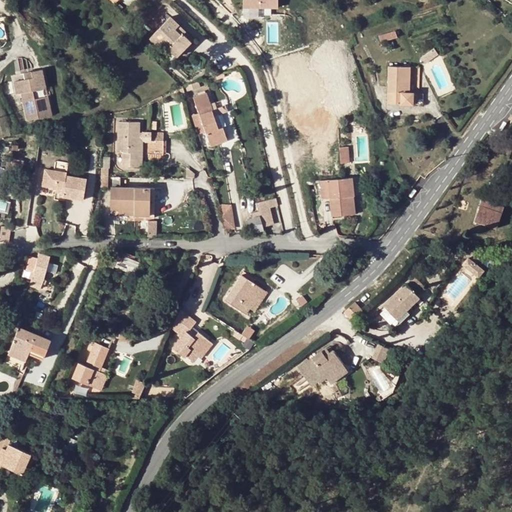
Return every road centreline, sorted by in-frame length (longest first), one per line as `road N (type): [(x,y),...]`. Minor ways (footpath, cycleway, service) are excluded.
road 1 (residential): [(0,246),(361,247),(385,258)]
road 2 (tertiary): [(385,258),(196,403),(127,511)]
road 3 (tertiary): [(511,85),(385,258)]
